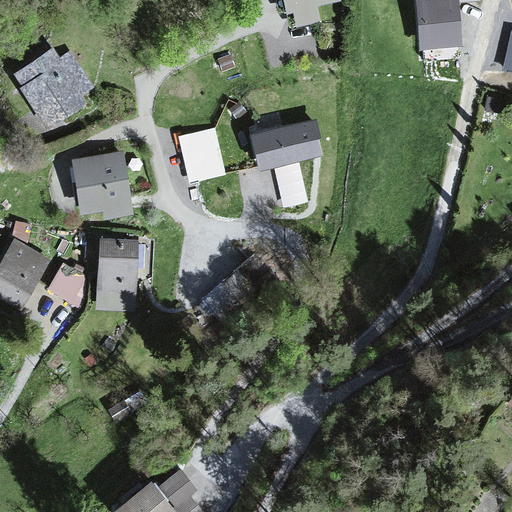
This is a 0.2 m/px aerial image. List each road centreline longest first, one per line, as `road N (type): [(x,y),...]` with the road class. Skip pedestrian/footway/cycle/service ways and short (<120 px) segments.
road 1 (residential): [(233,479),(214,462),(207,441),(287,325),(301,296),(303,263),(297,244),(281,233),(227,231),(194,223),(176,208),(143,110),(156,74),(264,21),(266,0)]
road 2 (residential): [(494,0),(424,271),(406,299),(322,375),(312,403)]
road 3 (residential): [(511,267),(312,403)]
road 4 (residential): [(511,302),(312,403)]
road 5 (residential): [(312,403),(263,511)]
